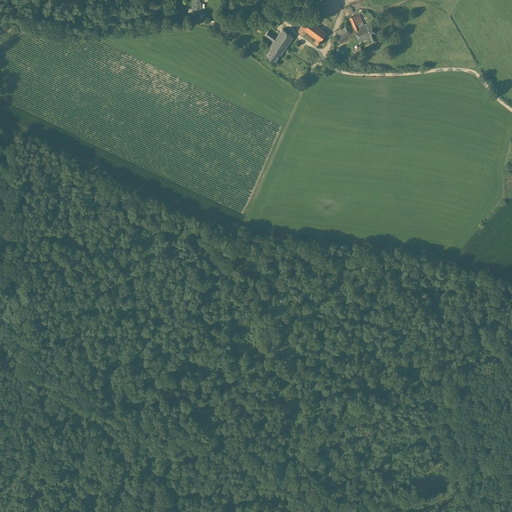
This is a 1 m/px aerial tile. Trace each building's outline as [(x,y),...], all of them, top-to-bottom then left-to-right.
[(199,0),(193,0),(193,10),(192,10),(192,15),(201,15),(201,4),(200,4),(199,0)] [(364,27),(359,15),(349,19),(355,31),(351,33),(353,37),(356,35),(360,43),(370,38),(373,43),(376,41),(374,36),(376,36),(371,24),(364,27)] [(312,22),(307,19),(300,28),(320,42),(327,33),(312,22)] [(345,27),(334,33),(336,37),(336,38),(339,43),(350,38),(345,27)] [(320,42),(300,28),(297,32),(317,46),(320,42)] [(282,30),(277,38),(268,32),(265,36),(274,42),(269,48),(271,49),(266,56),(275,63),(293,38),(282,30)] [(354,45),(343,50),(347,58),(358,54),(357,50),(354,45)]
